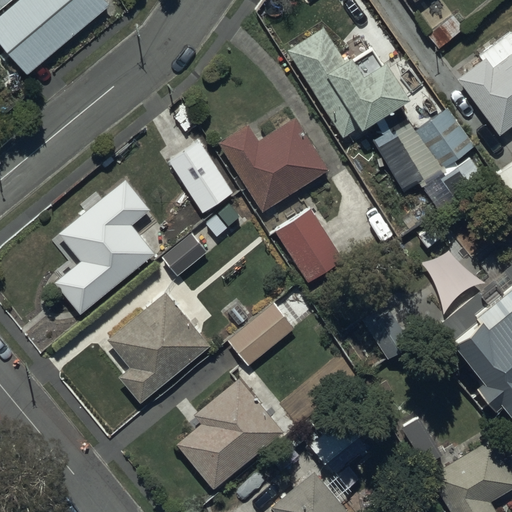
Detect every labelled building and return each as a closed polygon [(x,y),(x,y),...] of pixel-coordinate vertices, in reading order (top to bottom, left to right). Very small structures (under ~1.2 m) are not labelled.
[(107,0),(9,0),(0,8),(0,38),(26,69),(108,1),(107,0)] [(322,23),(286,44),(341,132),(345,129),(352,141),(372,129),(364,116),(407,89),(384,52),(378,55),(370,41),(351,52),(348,47),(340,52),(322,23)] [(456,72),(498,129),(511,118),(511,27),(508,28),(477,50),(480,54),(456,72)] [(472,141),(445,103),(411,127),(439,165),(472,141)] [(326,164),(294,111),(257,134),(246,118),(217,137),(260,206),(326,164)] [(233,187),(197,136),(167,157),(203,208),(233,187)] [(482,169),(468,152),(437,175),(449,192),(482,169)] [(511,157),(495,170),(511,193),(511,157)] [(80,307),(151,247),(128,219),(148,203),(123,174),(59,229),(80,254),(53,276),(80,307)] [(237,211),(228,200),(204,220),(215,233),(227,223),(225,221),(237,211)] [(341,255),(308,203),(274,225),(306,277),(341,255)] [(190,229),(160,251),(175,271),(205,249),(190,229)] [(464,316),(450,330),(480,368),(473,374),(492,398),(499,391),(508,402),(511,398),(511,274),(474,305),(475,305),(463,315),(464,316)] [(208,339),(163,286),(106,334),(129,361),(117,372),(138,397),(208,339)] [(272,298),(227,335),(247,360),(292,323),(272,298)] [(374,305),(360,313),(386,353),(408,339),(386,305),(377,310),(374,305)] [(213,483),(279,425),(235,373),(192,411),(198,418),(174,439),(213,483)] [(345,409),(306,440),(322,459),(360,427),(345,409)] [(418,412),(401,422),(423,460),(440,450),(418,412)] [(511,471),(489,433),(427,469),(452,511),(496,511),(487,496),(511,481),(511,471)] [(350,511),(314,467),(270,502),(278,511),(277,511),(350,511)]
